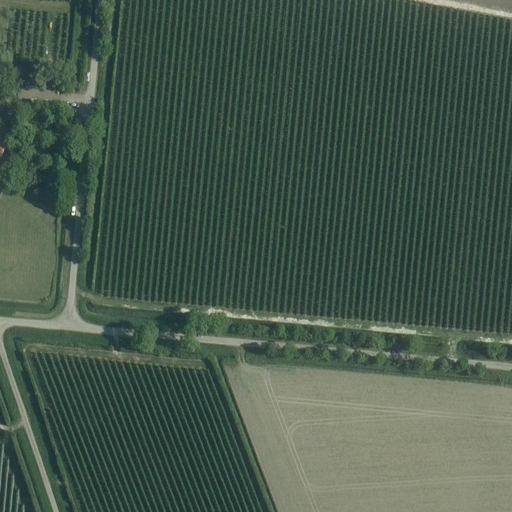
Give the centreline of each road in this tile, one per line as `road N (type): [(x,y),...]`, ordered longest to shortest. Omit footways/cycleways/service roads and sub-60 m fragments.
road 1 (unclassified): [(511,366),(68,326)]
road 2 (unclassified): [(68,326),(97,0)]
road 3 (unclassified): [(55,511),(0,346)]
